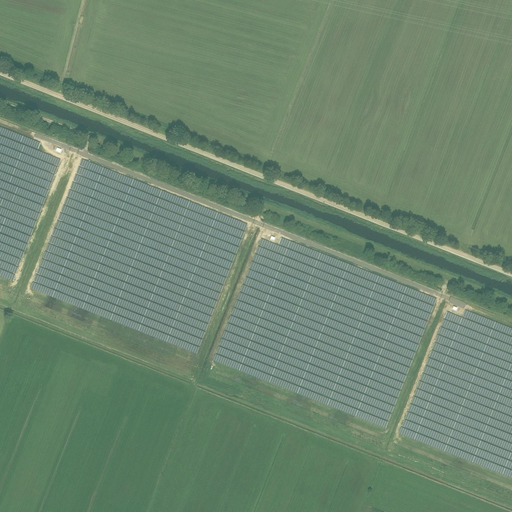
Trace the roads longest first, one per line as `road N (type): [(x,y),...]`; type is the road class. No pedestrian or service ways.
road 1 (track): [(511,273),(0,72)]
road 2 (track): [(94,139),(236,201),(511,301)]
